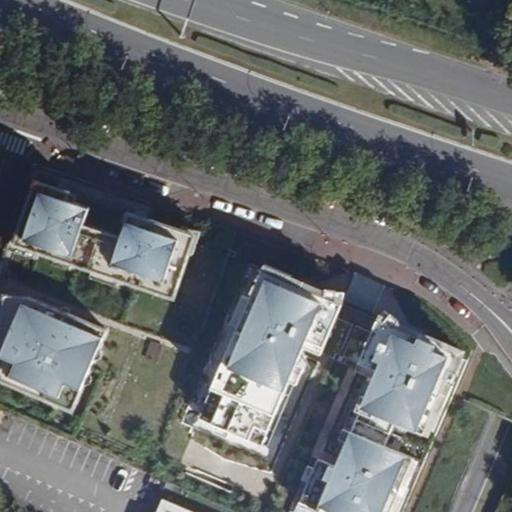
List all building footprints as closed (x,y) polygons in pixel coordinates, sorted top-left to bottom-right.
[(190,221),(36,170),(10,247),(163,299),(190,221)] [(345,286),(264,252),(183,444),(264,478),(319,347),(345,286)] [(395,307),(345,286),(319,347),(370,369),(395,307)] [(102,334),(21,299),(0,348),(0,388),(66,417),(102,334)] [(401,511),(472,338),(395,307),(370,369),(311,511),(401,511)] [(198,511),(171,500),(165,511),(198,511)]
